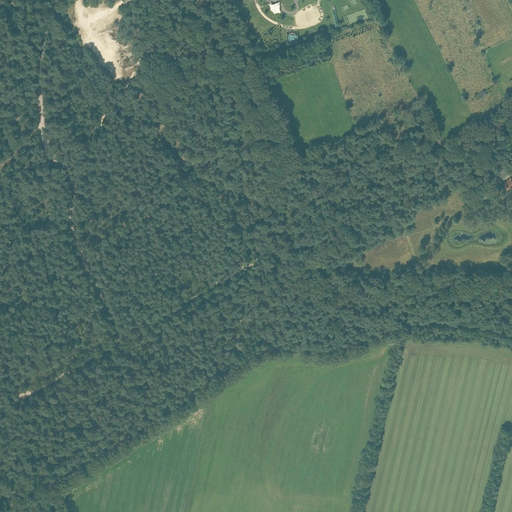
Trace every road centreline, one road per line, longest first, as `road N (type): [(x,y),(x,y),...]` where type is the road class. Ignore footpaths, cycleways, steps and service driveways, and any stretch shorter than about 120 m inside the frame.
road 1 (track): [(283,346),(56,479),(0,499)]
road 2 (track): [(511,332),(420,319),(347,346),(283,346)]
